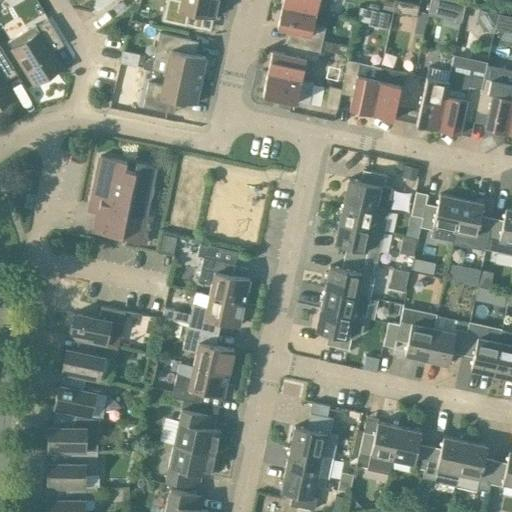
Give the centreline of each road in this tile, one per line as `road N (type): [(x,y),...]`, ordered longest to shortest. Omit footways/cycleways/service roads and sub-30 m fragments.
road 1 (residential): [(511,414),(267,361)]
road 2 (residential): [(267,361),(314,135)]
road 3 (residential): [(511,157),(474,166),(314,135)]
road 4 (residential): [(225,117),(218,144),(74,115)]
road 5 (residential): [(241,511),(267,361)]
road 6 (residential): [(74,115),(87,50),(53,0)]
